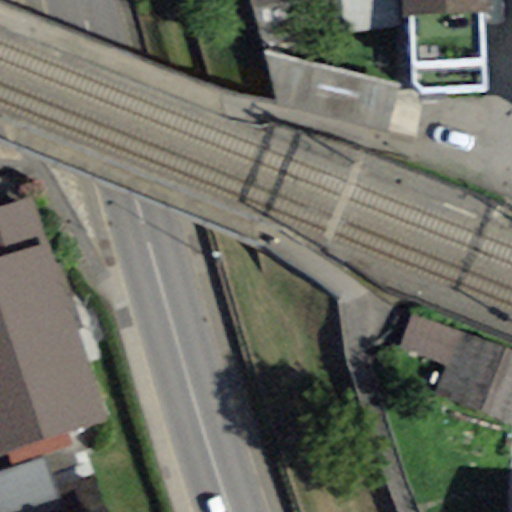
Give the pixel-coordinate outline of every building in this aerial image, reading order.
[(249,0),(252,10),(315,0),(249,0)] [(487,0),(401,0),(402,16),(407,16),(411,96),(487,93),(484,13),(488,13),(487,0)] [(386,135),(398,84),(264,52),(277,109),(386,135)] [(0,457),(110,422),(33,199),(0,210),(0,457)] [(511,354),(410,316),(398,348),(447,367),(436,395),(511,424),(511,354)]
